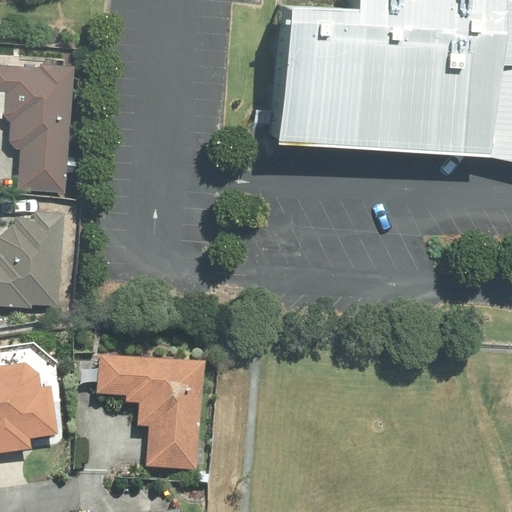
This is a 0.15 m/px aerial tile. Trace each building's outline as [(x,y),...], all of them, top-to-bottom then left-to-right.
[(274,0),(267,134),(482,152),(511,158),(511,0),(346,0),(346,3),(315,0),(274,0)] [(8,138),(19,146),(16,185),(62,188),(71,61),(38,59),(38,64),(0,61),(0,114),(1,112),(2,112),(9,117),(8,138)] [(0,302),(30,305),(30,300),(56,302),(62,208),(34,206),(34,213),(14,211),(13,219),(10,219),(0,227),(0,302)] [(96,393),(125,395),(124,401),(138,402),(137,425),(148,426),(146,464),(194,468),(202,361),(99,353),(96,393)] [(0,368),(0,452),(30,449),(29,438),(55,435),(49,386),(38,387),(36,374),(25,365),(0,368)] [(207,474),(194,474),(193,482),(207,482),(207,474)]
